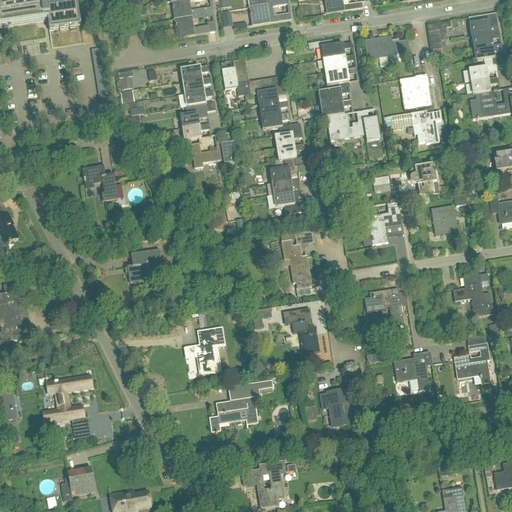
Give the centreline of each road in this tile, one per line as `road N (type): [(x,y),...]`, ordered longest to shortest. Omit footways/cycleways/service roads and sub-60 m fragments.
road 1 (unclassified): [(209,511),(155,443),(0,148)]
road 2 (residential): [(110,66),(511,0)]
road 3 (residential): [(324,282),(511,250)]
